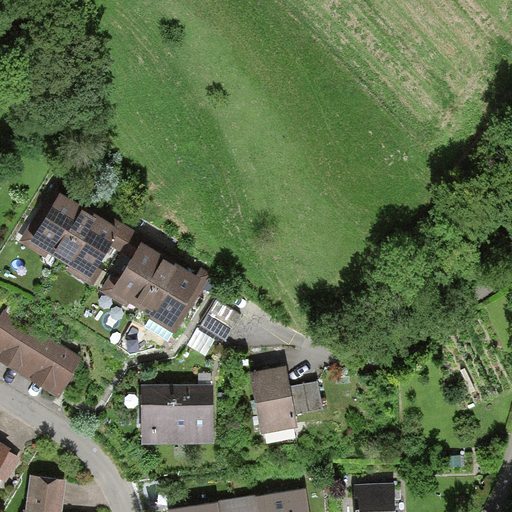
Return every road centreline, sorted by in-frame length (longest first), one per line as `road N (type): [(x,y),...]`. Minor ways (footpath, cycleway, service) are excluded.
road 1 (residential): [(253,321),(358,360),(387,355),(511,267)]
road 2 (residential): [(0,390),(96,454),(128,511)]
